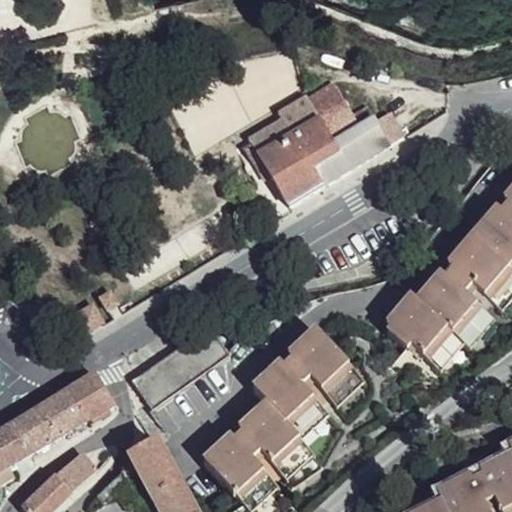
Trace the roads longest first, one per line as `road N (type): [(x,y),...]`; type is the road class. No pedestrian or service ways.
road 1 (secondary): [(53,381),(511,111)]
road 2 (residential): [(511,165),(404,292),(337,304),(289,331),(185,457)]
road 3 (unclassified): [(511,378),(416,437),(332,511)]
